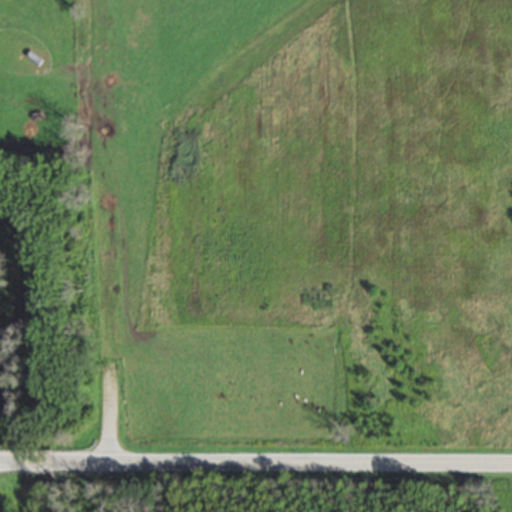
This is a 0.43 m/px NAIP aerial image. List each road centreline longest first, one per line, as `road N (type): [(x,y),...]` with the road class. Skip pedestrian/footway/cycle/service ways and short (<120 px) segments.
road 1 (secondary): [(49,460),(511,462)]
road 2 (residential): [(96,0),(106,461)]
